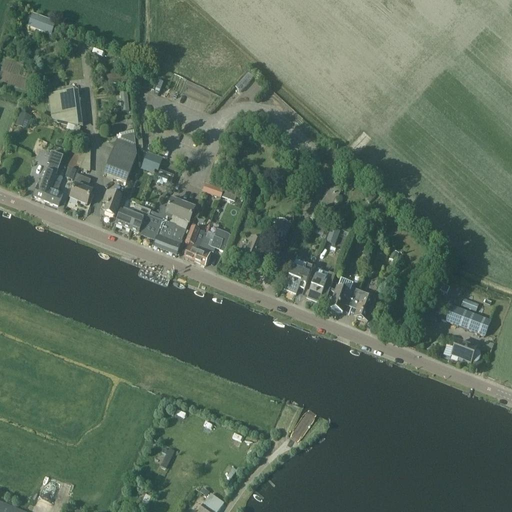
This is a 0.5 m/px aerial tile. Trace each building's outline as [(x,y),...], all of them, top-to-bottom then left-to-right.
[(55,26),(32,18),(27,31),(51,39),(55,26)] [(68,37),(66,43),(77,48),(80,42),(68,37)] [(116,57),(92,47),(89,55),(94,56),(92,60),(100,63),(101,60),(113,64),(116,57)] [(35,74),(40,93),(48,91),(47,87),(51,84),(49,77),(45,79),(42,72),(39,73),(35,74)] [(106,76),(107,85),(120,85),(120,88),(126,88),(126,84),(128,84),(127,75),(106,76)] [(202,95),(203,95),(202,99),(212,103),(216,93),(204,89),(202,95)] [(49,95),(52,121),(83,130),(82,125),(78,92),(49,95)] [(126,95),(119,96),(122,113),(129,112),(126,95)] [(108,164),(109,164),(104,177),(124,185),(129,171),(128,171),(132,160),(143,164),(142,166),(158,172),(163,160),(150,155),(149,145),(142,145),(142,139),(133,140),(132,138),(118,140),(108,164)] [(89,173),(91,152),(86,151),(80,166),(79,170),(89,173)] [(38,186),(39,186),(34,198),(45,203),(56,176),(59,170),(63,158),(51,154),(47,165),(48,166),(46,173),(44,172),(38,186)] [(73,180),(76,172),(69,170),(67,178),(73,180)] [(57,193),(62,179),(56,176),(45,203),(46,203),(58,207),(58,208),(61,201),(63,195),(57,193)] [(91,182),(76,176),(75,178),(72,186),(75,187),(70,201),(87,208),(92,193),(87,191),(91,182)] [(344,189),(342,188),(335,183),(312,216),(320,221),(332,205),(337,208),(342,200),(337,196),(340,192),(342,193),(344,189)] [(220,200),(223,192),(206,186),(203,194),(220,200)] [(225,190),(223,199),(236,202),(238,193),(225,190)] [(100,204),(101,204),(108,207),(104,217),(114,221),(122,201),(104,194),(100,204)] [(181,243),(194,210),(171,201),(167,211),(162,209),(159,217),(151,214),(141,236),(141,237),(155,243),(154,248),(177,256),(182,243),(181,243)] [(137,218),(138,218),(141,210),(136,208),(133,216),(122,211),(116,226),(131,232),(137,218)] [(141,236),(151,214),(141,210),(138,218),(137,218),(131,232),(141,236)] [(278,221),(270,239),(283,244),(291,227),(278,221)] [(330,228),(327,242),(337,244),(340,231),(330,228)] [(224,253),(230,238),(231,237),(217,231),(215,236),(208,234),(206,238),(205,237),(195,263),(205,267),(211,253),(213,254),(215,249),(224,253)] [(195,263),(205,237),(203,236),(204,234),(199,232),(193,245),(189,244),(183,259),(194,263),(195,263)] [(251,237),(242,257),(257,264),(265,244),(251,237)] [(311,269),(305,267),(295,263),(293,269),(293,270),(285,292),(295,296),(301,281),(306,283),(311,269)] [(329,292),(334,278),(328,276),(326,282),(315,278),(306,300),(317,305),(323,290),(329,292)] [(353,305),(358,294),(351,291),(353,286),(341,282),(339,286),(330,310),(342,315),(347,302),(353,305)] [(377,301),(358,294),(354,305),(360,308),(355,320),(367,325),(377,301)] [(478,307),(464,301),(461,308),(475,313),(478,307)] [(490,324),(472,318),(452,310),(446,325),(484,339),(490,324)] [(485,341),(483,347),(491,349),(493,344),(485,341)] [(450,358),(458,361),(457,363),(461,365),(462,363),(470,366),(471,364),(473,365),(476,365),(478,363),(479,359),(479,357),(477,355),(475,354),(475,353),(455,345),(450,358)] [(166,471),(174,453),(169,450),(168,453),(167,455),(166,457),(160,468),(166,471)] [(199,494),(206,498),(209,494),(203,489),(199,494)] [(146,496),(139,511),(144,511),(151,499),(146,496)] [(218,511),(224,505),(211,496),(199,511),(218,511)] [(21,511),(0,503),(0,511),(21,511)]
